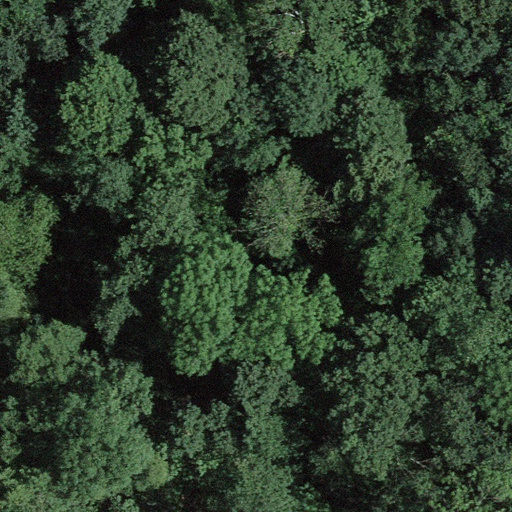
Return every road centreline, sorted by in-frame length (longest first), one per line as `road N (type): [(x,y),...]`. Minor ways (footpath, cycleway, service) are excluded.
road 1 (track): [(0,429),(197,414),(511,305)]
road 2 (track): [(0,80),(351,0)]
